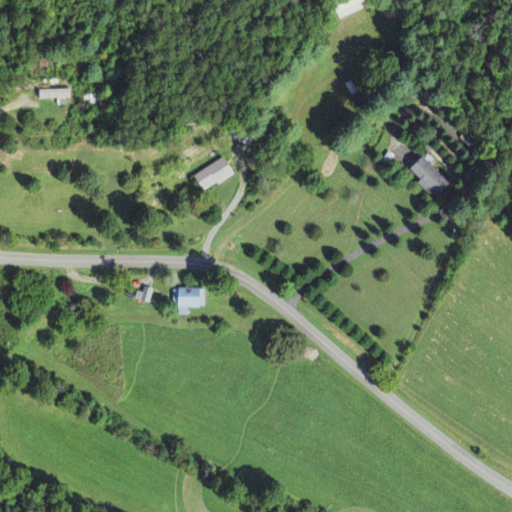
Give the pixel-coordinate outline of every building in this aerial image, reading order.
[(37,91),(38,101),(56,100),(56,105),(71,105),(71,90),(37,91)] [(416,186),(433,202),(449,185),(421,158),(409,171),(420,181),(416,186)] [(232,175),(221,159),(192,178),(203,194),(232,175)] [(136,289),(133,302),(148,305),(151,293),(136,289)] [(204,309),(203,290),(175,290),(175,317),(186,317),(186,309),(204,309)]
